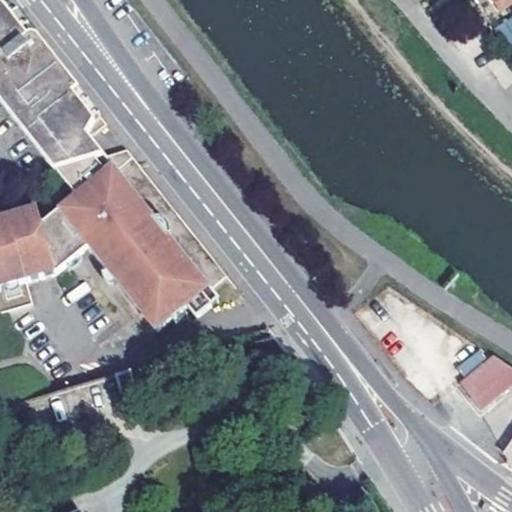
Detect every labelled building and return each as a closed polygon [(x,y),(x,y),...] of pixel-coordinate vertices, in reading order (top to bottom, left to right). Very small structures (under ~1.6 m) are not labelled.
[(56,171),(105,156),(90,137),(104,123),(6,0),(0,0),(0,101),(52,172),(56,171)] [(511,40),(490,0),(483,0),(476,4),(502,52),(511,47),(511,40)] [(449,21),(466,10),(461,3),(444,13),(449,21)] [(0,287),(3,287),(19,283),(55,272),(66,263),(79,253),(88,246),(94,241),(98,246),(104,254),(98,259),(108,271),(118,284),(137,310),(140,308),(158,331),(172,320),(183,312),(188,308),(209,292),(227,279),(125,150),(105,156),(56,171),(74,195),(40,222),(36,208),(0,218),(0,287)] [(88,246),(98,259),(104,254),(98,246),(94,241),(88,246)] [(82,258),(79,253),(66,263),(68,266),(70,268),(71,268),(73,268),(76,267),(80,263),(82,262),(82,260),(82,258)] [(112,288),(118,284),(108,271),(103,275),(101,277),(101,279),(103,282),(105,284),(107,286),(109,288),(110,288),(112,288)] [(21,288),(19,283),(3,287),(4,291),(5,293),(6,294),(7,295),(9,295),(14,294),(17,293),(19,291),(20,290),(21,288)] [(218,304),(209,292),(188,308),(197,320),(218,304)] [(188,319),(183,312),(172,320),(177,327),(188,319)] [(511,370),(495,359),(460,385),(481,413),(511,388),(511,370)] [(295,405),(316,393),(303,372),(283,385),(295,405)] [(130,374),(58,396),(62,406),(76,402),(81,417),(138,400),(130,374)] [(511,440),(502,455),(511,461),(511,440)]
